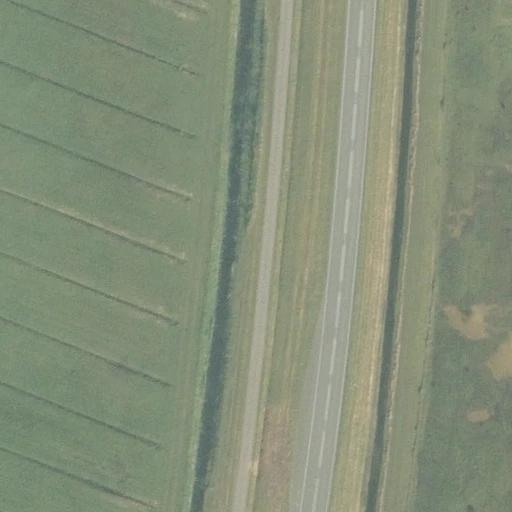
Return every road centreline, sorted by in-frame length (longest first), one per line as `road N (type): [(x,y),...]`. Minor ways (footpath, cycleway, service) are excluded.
road 1 (trunk): [(311,511),(339,303),(362,0)]
road 2 (unclassified): [(233,511),(281,0)]
